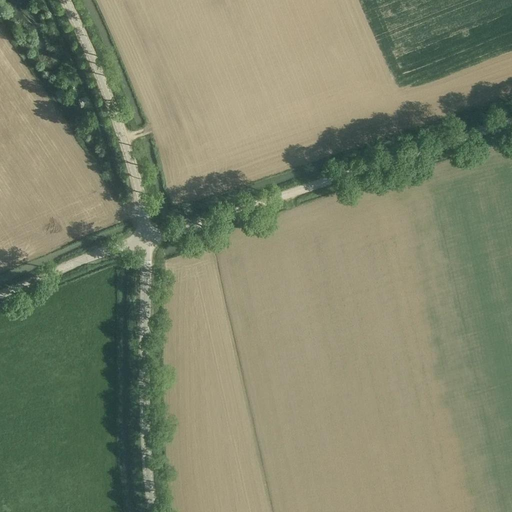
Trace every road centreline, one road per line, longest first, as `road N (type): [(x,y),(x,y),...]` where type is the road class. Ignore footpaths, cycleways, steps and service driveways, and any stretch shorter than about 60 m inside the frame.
road 1 (unclassified): [(147,234),(511,126)]
road 2 (tertiary): [(153,511),(143,388),(147,234)]
road 3 (tertiary): [(147,234),(121,128),(61,0)]
road 4 (unclassified): [(0,295),(147,234)]
